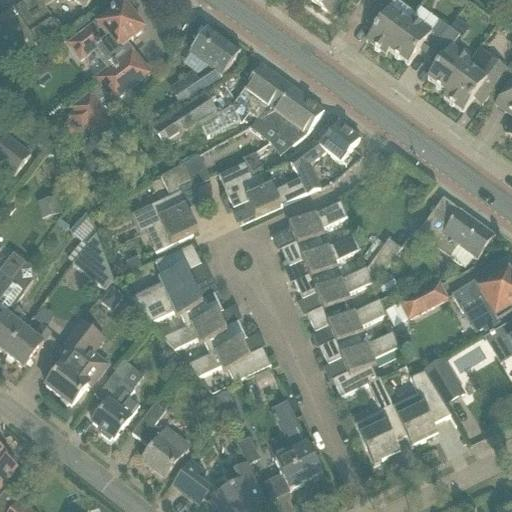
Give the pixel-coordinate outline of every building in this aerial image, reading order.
[(0,80),(39,54),(62,39),(62,30),(58,23),(52,19),(46,10),(59,0),(70,0),(85,10),(92,0),(27,0),(13,13),(0,21),(0,80)] [(329,18),(342,0),(310,0),(308,2),(329,18)] [(385,59),(411,23),(415,17),(391,0),(383,0),(369,19),(378,26),(365,44),(385,59)] [(76,117),(64,126),(74,140),(86,130),(96,143),(102,150),(120,136),(114,129),(108,120),(119,112),(114,105),(132,91),(120,75),(137,62),(132,55),(126,47),(144,33),(133,19),(133,16),(130,12),(126,11),(124,8),(96,32),(93,28),(73,43),(68,47),(81,63),(82,62),(94,53),(112,76),(110,77),(113,81),(100,91),(72,112),(76,117)] [(423,48),(432,55),(449,32),(438,24),(429,36),(411,23),(385,59),(389,54),(408,68),(423,48)] [(221,81),(229,70),(241,54),(209,31),(190,57),(209,71),(196,80),(193,75),(183,82),(195,99),(221,81)] [(443,100),(469,64),(450,50),(458,39),(449,32),(432,55),(442,62),(427,82),(446,96),(443,100)] [(470,65),(469,64),(443,100),(463,115),(476,98),(485,104),(497,88),(508,73),(479,52),(470,65)] [(244,94),(235,106),(256,121),(282,85),(261,69),(243,94),(244,94)] [(511,82),(506,92),(495,108),(511,120),(511,124),(511,127),(511,134),(509,139),(511,141),(511,82)] [(275,137),(303,100),(282,85),(256,121),(258,123),(253,130),(249,132),(269,147),(273,144),(278,140),(275,137)] [(206,100),(173,121),(154,133),(166,151),(185,139),(183,136),(216,115),(206,100)] [(306,139),(312,131),(324,115),(303,100),(275,137),(278,140),(293,150),(306,139)] [(341,168),(348,159),(360,143),(338,126),(320,151),(312,145),(287,166),(297,177),(300,183),(306,198),(320,192),(309,167),(324,155),(341,168)] [(31,157),(5,137),(0,144),(0,170),(13,180),(31,157)] [(262,171),(254,157),(243,163),(251,177),(262,171)] [(185,169),(184,170),(191,186),(194,191),(210,184),(199,161),(184,168),(185,169)] [(240,228),(306,198),(300,183),(274,195),(271,189),(268,191),(262,179),(252,183),(245,168),(219,180),(233,212),(249,206),(255,220),(240,227),(240,228)] [(189,213),(180,196),(178,192),(191,186),(184,170),(161,181),(170,200),(144,213),(145,235),(156,257),(193,240),(186,225),(177,229),(174,221),(189,213)] [(450,262),(451,260),(465,271),(473,260),(477,263),(495,239),(443,202),(417,238),(450,262)] [(324,238),(322,233),(347,221),(340,206),(289,231),(296,246),(281,253),(290,271),(303,265),(302,264),(325,253),(325,252),(319,240),(324,238)] [(73,268),(105,294),(113,283),(95,238),(88,247),(89,247),(73,268)] [(332,273),(337,270),(335,266),(359,255),(353,239),(325,252),(325,253),(302,264),(303,265),(309,278),(294,286),(302,303),(316,297),(315,297),(338,286),(338,285),(332,273)] [(372,266),(374,267),(368,271),(375,284),(385,275),(386,275),(402,253),(388,243),(372,266)] [(128,302),(139,314),(198,287),(193,289),(186,275),(201,268),(192,249),(156,266),(163,281),(158,283),(160,288),(128,302)] [(0,295),(5,288),(17,274),(6,265),(0,273),(0,295)] [(0,324),(0,354),(4,358),(25,331),(16,325),(23,316),(14,308),(33,285),(31,270),(26,266),(0,300),(0,312),(6,317),(0,324)] [(350,303),(348,298),(372,287),(366,271),(338,285),(338,286),(315,297),(316,297),(322,311),(307,318),(315,336),(329,330),(328,329),(351,318),(350,318),(345,306),(350,303)] [(511,282),(508,275),(488,288),(486,286),(478,291),(474,284),(451,298),(461,316),(466,313),(479,335),(482,333),(484,336),(500,327),(498,323),(511,314),(511,312),(511,311),(511,310),(511,282)] [(394,309),(385,314),(392,328),(407,320),(408,322),(448,301),(440,285),(394,309)] [(181,319),(186,330),(216,317),(217,318),(223,315),(215,297),(200,304),(193,290),(198,288),(198,287),(139,314),(150,327),(173,316),(175,321),(181,319)] [(390,300),(379,305),(383,315),(385,314),(394,309),(390,300)] [(358,338),(363,336),(360,331),(383,320),(376,305),(350,318),(351,318),(328,329),(329,330),(335,344),(320,351),(328,369),(341,362),(364,351),(363,351),(358,338)] [(223,332),(217,318),(216,317),(186,330),(186,331),(163,341),(174,354),(197,343),(199,349),(204,346),(210,358),(210,359),(240,345),(241,346),(247,343),(239,325),(223,332)] [(511,324),(497,334),(511,358),(511,324)] [(91,389),(108,367),(95,357),(105,343),(82,325),(64,348),(73,355),(46,390),(72,410),(89,388),(91,389)] [(25,331),(4,358),(23,372),(44,346),(43,346),(51,336),(43,330),(35,340),(25,331)] [(376,369),(374,364),(398,352),(392,337),(363,351),(364,351),(341,362),(348,376),(333,383),(341,401),(367,389),(377,384),(377,383),(371,371),(376,369)] [(228,373),(235,387),(271,370),(262,352),(247,359),(241,346),(240,345),(210,359),(210,358),(187,369),(198,382),(221,371),(223,376),(228,373)] [(461,373),(488,357),(482,345),(454,361),(461,373)] [(465,398),(443,362),(423,374),(445,410),(465,398)] [(128,401),(134,394),(125,386),(135,373),(124,364),(113,378),(96,400),(106,408),(92,426),(114,443),(140,410),(128,401)] [(450,420),(424,377),(410,383),(418,399),(393,411),(406,441),(411,451),(438,439),(432,428),(450,420)] [(406,441),(393,411),(379,382),(377,383),(377,384),(367,389),(380,417),(355,429),(373,469),(400,457),(395,446),(406,441)] [(287,405),(270,414),(274,421),(273,421),(275,427),(276,426),(282,437),(286,435),(290,443),(286,445),(291,456),(274,463),(289,494),(323,478),(287,405)] [(165,482),(181,461),(190,450),(167,431),(162,436),(154,430),(166,415),(155,406),(131,437),(151,453),(142,464),(165,482)] [(261,463),(250,441),(237,447),(248,469),(261,463)] [(0,491),(16,470),(4,461),(7,458),(0,453),(0,491)] [(199,508),(211,493),(197,482),(202,476),(189,466),(173,488),(199,508)] [(264,501),(255,484),(248,470),(235,476),(241,487),(230,493),(213,502),(217,511),(255,511),(253,507),(264,501)] [(28,511),(5,494),(0,500),(0,511),(28,511)]
